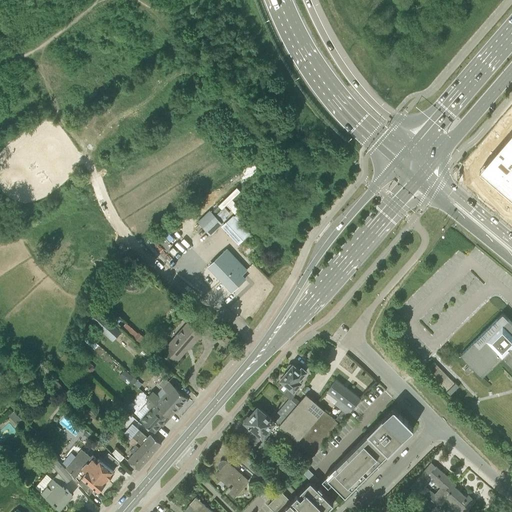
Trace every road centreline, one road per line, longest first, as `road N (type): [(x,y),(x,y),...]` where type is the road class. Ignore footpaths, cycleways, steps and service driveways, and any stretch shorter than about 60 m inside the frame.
road 1 (secondary): [(399,162),(322,252),(268,343)]
road 2 (secondary): [(124,511),(268,343)]
road 3 (secondary): [(268,343),(417,180)]
road 4 (motorway): [(278,0),(334,96),(399,162)]
road 5 (motorway): [(413,147),(331,50),(307,0)]
road 6 (secondary): [(511,33),(413,147)]
road 7 (secondary): [(429,166),(511,71)]
road 8 (residential): [(436,422),(345,337)]
road 9 (residential): [(350,511),(436,422)]
road 10 (secondary): [(417,180),(511,259)]
